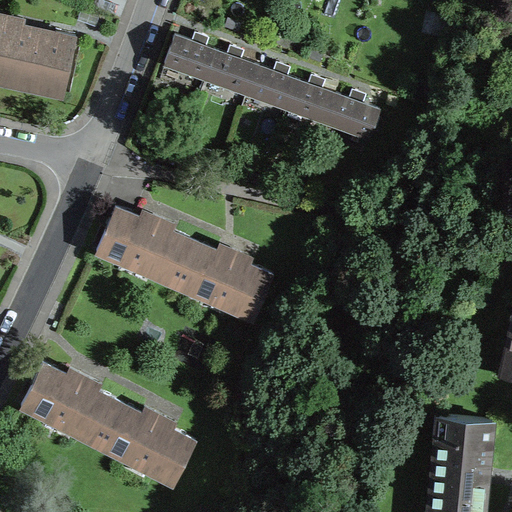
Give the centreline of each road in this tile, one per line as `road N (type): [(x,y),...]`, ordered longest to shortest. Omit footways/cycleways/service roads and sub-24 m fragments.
road 1 (residential): [(91,157),(0,356)]
road 2 (residential): [(152,0),(91,157)]
